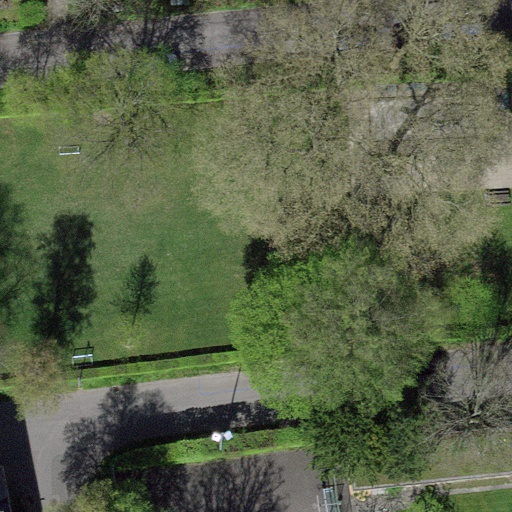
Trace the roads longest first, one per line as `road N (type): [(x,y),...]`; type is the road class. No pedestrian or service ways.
road 1 (residential): [(0,59),(511,6)]
road 2 (residential): [(45,420),(511,371)]
